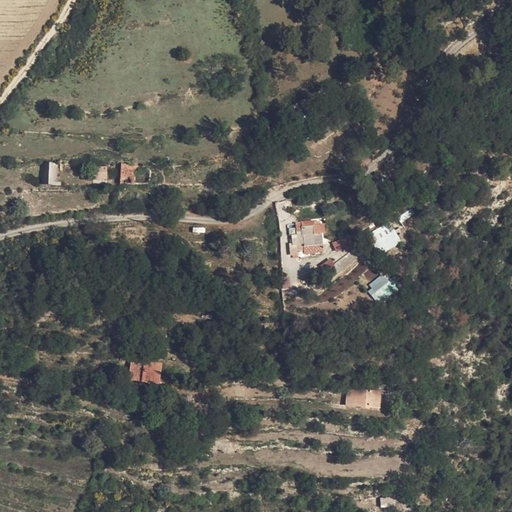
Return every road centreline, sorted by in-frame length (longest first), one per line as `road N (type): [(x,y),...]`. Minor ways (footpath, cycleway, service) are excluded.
road 1 (track): [(0,236),(110,218),(234,220),(292,188),(356,180),(394,153),(454,47),(511,14)]
road 2 (track): [(72,0),(0,98)]
